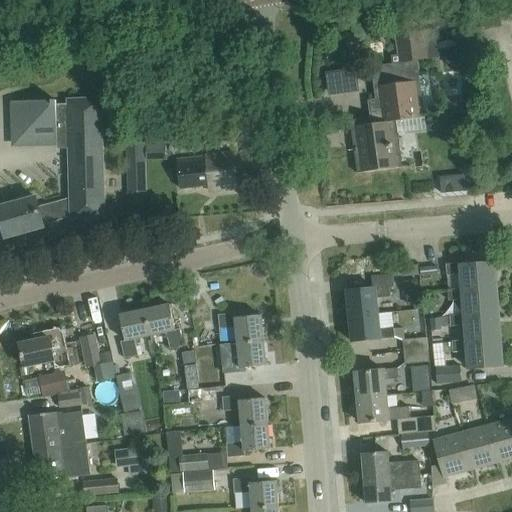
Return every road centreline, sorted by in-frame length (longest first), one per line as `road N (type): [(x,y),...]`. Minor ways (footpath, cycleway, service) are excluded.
road 1 (residential): [(323,511),(293,238)]
road 2 (residential): [(237,249),(0,301)]
road 3 (residential): [(293,238),(258,0)]
road 4 (residential): [(293,238),(511,220)]
road 5 (secondary): [(0,33),(207,0)]
